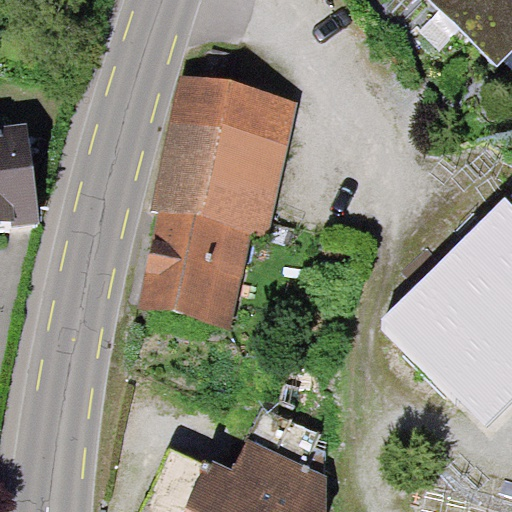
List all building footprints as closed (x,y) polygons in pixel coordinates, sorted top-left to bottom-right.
[(511,0),(428,0),(497,71),(511,55),(511,0)] [(147,208),(161,212),(255,235),(267,238),(299,106),(179,77),(147,208)] [(24,131),(0,133),(0,232),(34,229),(24,131)] [(511,211),(504,203),(380,325),(483,429),(511,401),(511,211)] [(161,212),(137,309),(230,332),(255,235),(161,212)] [(169,456),(140,511),(314,511),(333,477),(244,432),(232,457),(202,441),(189,466),(169,456)]
